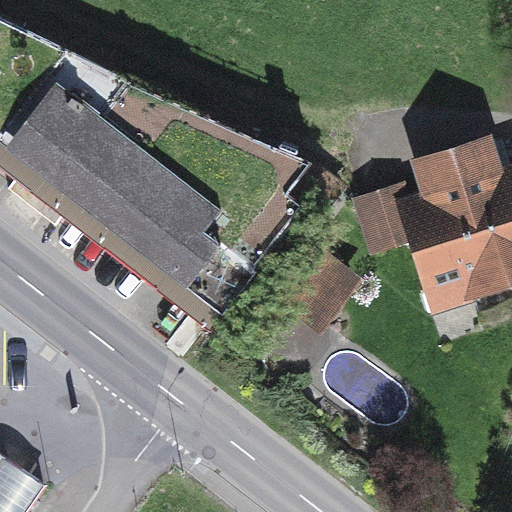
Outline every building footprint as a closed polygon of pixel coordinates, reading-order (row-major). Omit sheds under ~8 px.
[(315,161),(82,59),(0,16),(0,140),(42,174),(224,315),(281,243),(311,205),(295,193),(310,169),(315,161)] [(474,299),(471,290),(511,276),(511,173),(496,178),(484,140),(421,160),(433,199),(408,207),(417,235),(435,291),(425,294),(431,313),(474,299)] [(323,213),(340,191),(310,169),(295,193),(311,205),(323,213)] [(402,190),(359,203),(374,249),(417,235),(408,207),(402,190)] [(319,245),(276,302),(322,336),(365,279),(319,245)] [(0,511),(25,511),(43,486),(0,456),(0,511)]
